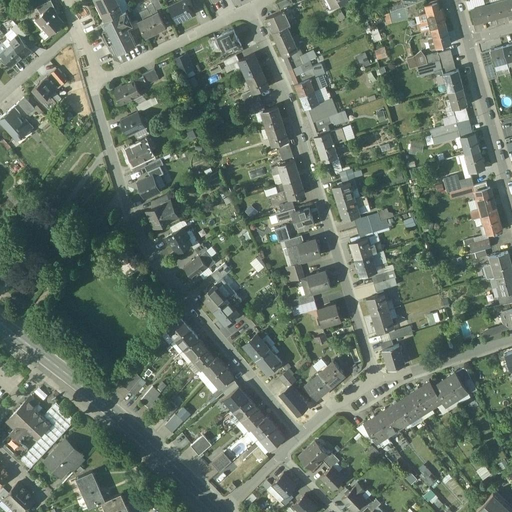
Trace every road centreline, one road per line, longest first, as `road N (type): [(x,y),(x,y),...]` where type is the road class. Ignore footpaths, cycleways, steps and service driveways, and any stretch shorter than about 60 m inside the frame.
road 1 (residential): [(299,436),(142,247),(89,85)]
road 2 (residential): [(248,12),(287,99),(374,383)]
road 3 (secondary): [(220,511),(49,360)]
road 4 (residential): [(89,85),(248,12)]
road 5 (residential): [(467,40),(511,199)]
road 6 (residential): [(511,339),(374,383)]
